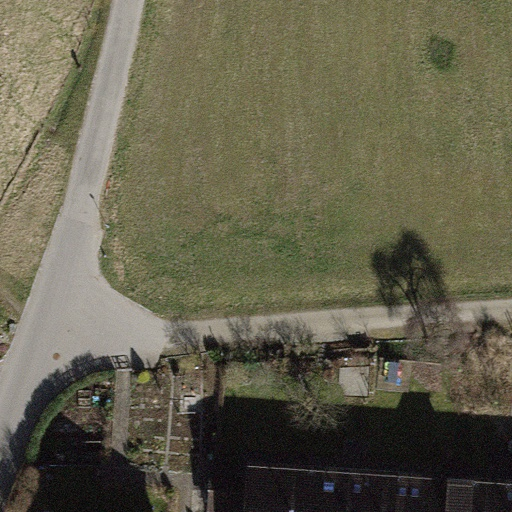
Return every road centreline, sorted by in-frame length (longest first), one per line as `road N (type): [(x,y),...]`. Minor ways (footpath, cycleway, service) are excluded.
road 1 (track): [(59,315),(152,339),(511,317)]
road 2 (track): [(59,315),(133,0)]
road 3 (residential): [(0,462),(59,315)]
